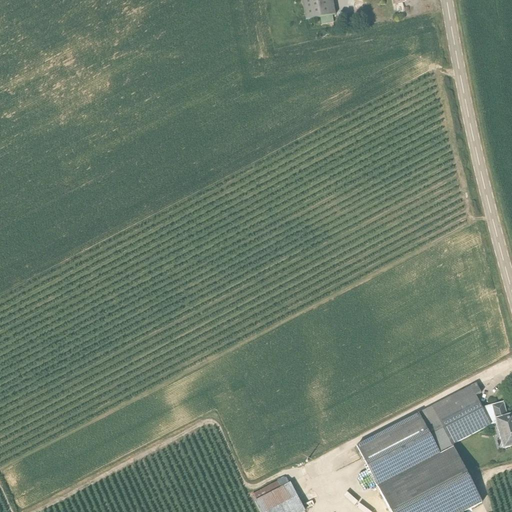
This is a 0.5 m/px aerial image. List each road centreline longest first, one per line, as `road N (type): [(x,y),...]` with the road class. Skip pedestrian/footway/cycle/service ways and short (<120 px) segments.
road 1 (track): [(32,511),(203,423),(219,429),(244,487),(303,470)]
road 2 (secondary): [(446,0),(482,185),(511,289)]
